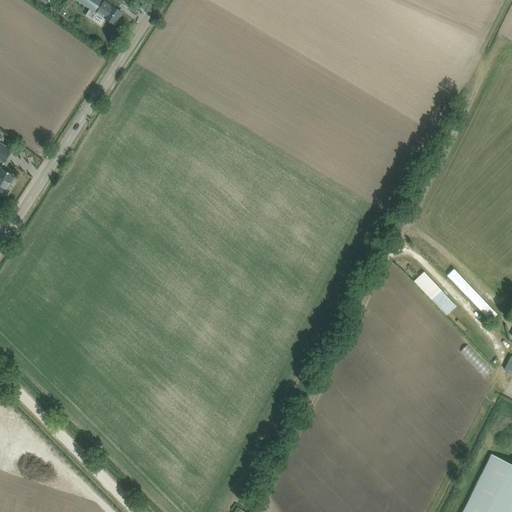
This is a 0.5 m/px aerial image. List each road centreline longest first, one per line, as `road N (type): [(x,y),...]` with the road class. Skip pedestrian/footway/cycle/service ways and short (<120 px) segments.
road 1 (unclassified): [(0,251),(160,0)]
road 2 (track): [(0,377),(132,511)]
